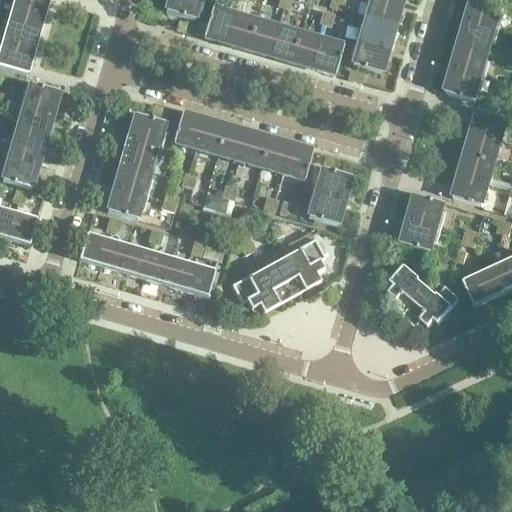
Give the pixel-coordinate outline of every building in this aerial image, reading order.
[(46,12),(49,0),(17,0),(17,4),(46,12)] [(194,23),(201,0),(169,0),(166,15),(194,23)] [(283,10),(286,0),(280,0),(278,9),(283,10)] [(290,12),(293,0),(286,0),(283,10),(290,12)] [(395,28),(402,4),(387,0),(372,0),(366,20),(395,28)] [(496,31),(503,7),(479,0),(473,0),(467,23),(496,31)] [(343,13),(345,6),(332,2),(329,9),(343,13)] [(39,34),(46,12),(17,4),(10,25),(39,34)] [(226,47),(234,18),(212,11),(204,40),(226,47)] [(326,28),(329,16),(323,14),(319,26),(326,28)] [(331,30),(335,17),(329,16),(326,28),(331,30)] [(248,53),(256,24),(234,18),(226,47),(248,53)] [(388,52),(395,28),(366,20),(359,44),(388,52)] [(489,55),(496,31),(467,23),(460,47),(489,55)] [(269,59),(278,30),(256,24),(248,53),(269,59)] [(33,56),(39,34),(10,25),(4,47),(33,56)] [(190,36),(193,29),(180,25),(178,32),(190,36)] [(291,65),(300,37),(278,30),(269,59),(291,65)] [(313,72),(321,43),(300,37),(291,65),(313,72)] [(335,78),(343,49),(321,43),(313,72),(335,78)] [(381,77),(388,52),(359,44),(352,69),(381,77)] [(0,70),(27,78),(33,56),(4,47),(0,60),(0,70)] [(482,80),(489,55),(460,47),(453,71),(482,80)] [(474,104),(482,80),(453,71),(446,96),(474,104)] [(362,86),(364,78),(351,74),(349,82),(362,86)] [(53,119),(60,95),(31,86),(24,111),(53,119)] [(166,120),(168,112),(155,109),(153,116),(166,120)] [(46,143),(53,119),(24,111),(17,135),(46,143)] [(501,143),(508,121),(479,113),(473,135),(501,143)] [(196,151),(204,123),(182,116),(173,145),(196,151)] [(158,150),(165,125),(136,117),(129,142),(158,150)] [(217,158),(226,129),(204,123),(196,151),(217,158)] [(239,164),(247,135),(226,129),(217,158),(239,164)] [(38,168),(46,143),(17,135),(10,159),(38,168)] [(261,170),(269,141),(247,135),(239,164),(261,170)] [(495,165),(501,143),(473,135),(466,157),(495,165)] [(283,177),(291,148),(269,141),(261,170),(283,177)] [(151,174),(158,150),(129,142),(122,166),(151,174)] [(305,183),(313,154),(291,148),(283,177),(305,183)] [(489,187),(495,165),(466,157),(460,179),(489,187)] [(338,170),(340,162),(327,158),(325,166),(338,170)] [(31,192),(38,168),(10,159),(3,184),(31,192)] [(144,198),(151,174),(122,166),(115,190),(144,198)] [(344,204),(351,179),(323,171),(315,196),(344,204)] [(177,187),(181,175),(181,174),(173,172),(170,185),(177,187)] [(195,186),(197,180),(185,176),(183,182),(195,186)] [(482,209),(489,187),(460,179),(454,201),(482,209)] [(194,192),(195,186),(183,182),(182,189),(194,192)] [(236,198),(238,191),(226,188),(224,194),(236,198)] [(137,223),(144,198),(115,190),(108,215),(137,223)] [(18,207),(22,194),(16,192),(12,205),(18,207)] [(25,208),(28,196),(22,194),(18,207),(25,208)] [(234,204),(236,198),(224,194),(222,200),(234,204)] [(177,208),(179,200),(166,196),(164,204),(177,208)] [(337,229),(344,204),(315,196),(308,221),(337,229)] [(438,231),(445,206),(416,198),(409,222),(438,231)] [(277,209),(279,203),(267,200),(265,206),(277,209)] [(175,216),(177,208),(164,204),(161,212),(175,216)] [(288,219),(291,206),(283,204),(279,217),(288,219)] [(275,216),(277,209),(265,206),(263,212),(275,216)] [(0,240),(8,242),(16,217),(0,212),(0,240)] [(30,246),(37,223),(16,217),(8,242),(31,249),(32,247),(30,246)] [(120,230),(122,223),(110,220),(108,226),(120,230)] [(431,255),(438,231),(409,222),(402,247),(431,255)] [(503,237),(507,224),(501,223),(497,235),(503,237)] [(509,238),(511,228),(511,225),(507,224),(503,237),(509,238)] [(118,236),(120,230),(108,226),(106,232),(118,236)] [(284,237),(277,226),(271,230),(277,241),(284,237)] [(477,243),(479,235),(466,231),(464,239),(477,243)] [(162,242),(164,236),(152,232),(150,238),(162,242)] [(101,269),(108,244),(87,237),(80,261),(78,260),(78,263),(101,269)] [(160,248),(162,242),(150,238),(148,245),(160,248)] [(475,250),(477,243),(464,239),(462,247),(475,250)] [(242,253),(253,247),(250,242),(239,247),(242,253)] [(324,272),(320,264),(325,262),(315,243),(298,253),(299,254),(288,260),(306,293),(321,285),(316,277),(324,272)] [(122,276),(130,250),(108,244),(101,269),(122,276)] [(204,254),(206,248),(194,244),(192,250),(204,254)] [(245,259),(256,253),(253,247),(242,253),(245,259)] [(143,282),(151,256),(130,250),(122,276),(143,282)] [(202,260),(204,254),(192,250),(190,257),(202,260)] [(464,267),(467,255),(460,253),(456,265),(464,267)] [(165,288),(172,262),(151,256),(143,282),(165,288)] [(306,293),(288,260),(261,275),(279,308),(306,293)] [(186,294),(194,268),(172,262),(165,288),(186,294)] [(446,280),(449,268),(437,264),(434,276),(446,280)] [(511,292),(511,282),(505,266),(484,276),(496,300),(511,292)] [(208,298),(215,275),(194,268),(186,294),(209,301),(210,299),(208,298)] [(403,320),(427,292),(418,284),(419,282),(404,270),(391,286),(395,289),(389,296),(396,302),(390,309),(403,320)] [(279,308),(261,275),(250,281),(249,280),(232,289),(242,307),(247,305),(251,313),(259,308),(264,316),(279,308)] [(496,300),(484,276),(464,285),(474,307),(473,308),(474,310),(496,300)] [(452,311),(460,302),(446,290),(438,299),(438,298),(437,300),(427,292),(403,320),(415,331),(422,324),(428,330),(434,323),(439,327),(452,311)] [(0,357),(0,382),(3,383),(10,360),(0,357)]
